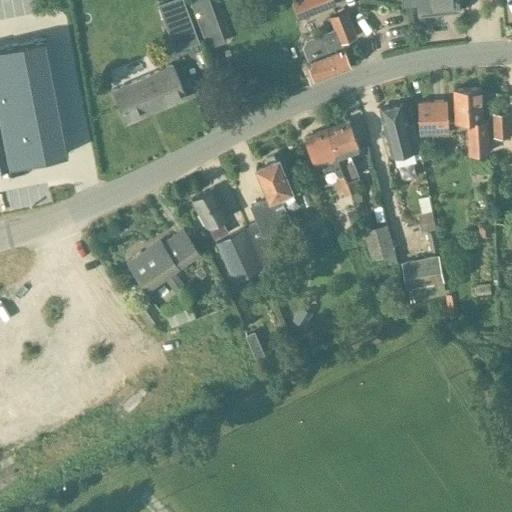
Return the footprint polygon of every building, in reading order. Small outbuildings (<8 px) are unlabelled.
[(172,0),(160,5),(176,49),(198,41),(182,0),(172,0)] [(337,3),(335,0),(292,0),(299,17),(337,3)] [(400,0),(401,3),(418,1),(419,12),(459,8),(457,0),(400,0)] [(305,40),(303,46),(315,79),(351,65),(342,42),(356,36),(346,10),(330,16),(335,29),(320,35),(305,40)] [(217,23),(201,29),(207,45),(223,39),(217,23)] [(45,38),(0,46),(0,166),(68,153),(45,38)] [(172,64),(113,90),(126,122),(186,96),(172,64)] [(488,152),(487,128),(486,119),(482,119),(480,88),(454,89),(455,121),(468,120),(469,153),(488,152)] [(418,102),(419,133),(448,131),(446,101),(418,102)] [(416,149),(410,130),(403,102),(380,108),(393,156),(416,149)] [(491,113),(493,137),(510,136),(508,112),(491,113)] [(359,175),(349,148),(358,144),(348,121),(327,130),(353,192),(358,190),(353,176),(359,175)] [(344,195),(351,193),(353,192),(327,130),(306,138),(317,165),(321,174),(335,169),(344,195)] [(266,159),(266,163),(256,167),(269,197),(249,205),(263,235),(293,224),(280,196),(293,190),(279,157),(276,158),(274,155),(266,159)] [(219,240),(230,234),(222,219),(227,217),(211,188),(193,198),(206,223),(208,221),(210,226),(219,240)] [(346,210),(352,226),(361,222),(356,206),(346,210)] [(432,210),(421,213),(425,231),(427,230),(435,229),(436,228),(432,210)] [(363,229),(372,259),(374,266),(397,259),(395,252),(386,222),(363,229)] [(478,224),(479,237),(491,237),(490,224),(478,224)] [(245,225),(230,234),(219,240),(216,242),(234,282),(263,265),(245,225)] [(161,240),(130,262),(148,288),(151,286),(153,285),(164,277),(175,292),(185,285),(174,270),(200,252),(183,229),(164,243),(161,240)] [(435,229),(427,230),(431,251),(439,250),(435,229)] [(439,255),(401,262),(409,300),(446,293),(439,255)] [(93,286),(73,298),(102,344),(122,332),(93,286)] [(135,306),(148,325),(162,315),(149,296),(135,306)] [(171,326),(196,317),(191,303),(166,312),(171,326)] [(302,306),(293,320),(302,325),(310,311),(302,306)] [(50,324),(28,339),(53,375),(75,359),(50,324)] [(245,334),(255,357),(264,353),(254,330),(245,334)] [(229,340),(180,362),(197,400),(246,378),(229,340)] [(2,352),(0,353),(0,390),(10,403),(30,388),(2,352)] [(122,419),(88,442),(100,459),(134,436),(122,419)] [(74,449),(36,475),(49,494),(87,468),(74,449)] [(20,483),(0,492),(0,511),(2,511),(29,500),(20,483)]
